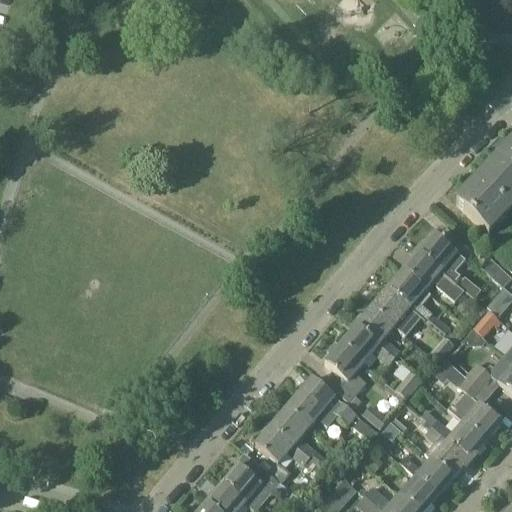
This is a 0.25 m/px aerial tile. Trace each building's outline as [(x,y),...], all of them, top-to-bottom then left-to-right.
[(31,50),(15,44),(10,59),(26,64),(31,50)] [(511,173),(511,149),(500,162),(511,173)] [(490,238),(511,214),(511,173),(500,162),(457,207),(490,238)] [(423,247),(416,255),(456,289),(462,282),(452,274),(454,271),(448,267),(456,257),(433,238),(424,248),(423,247)] [(412,263),(402,275),(425,294),(433,285),(437,289),(435,291),(454,307),(464,296),(456,289),(416,255),(411,262),(412,263)] [(511,282),(490,260),(481,269),(503,291),(511,282)] [(402,275),(387,293),(425,325),(435,333),(444,341),(450,334),(421,309),(430,298),(425,294),(402,275)] [(394,331),(401,322),(407,327),(409,324),(419,333),(420,332),(425,325),(387,293),(371,311),(394,331)] [(361,321),(355,329),(394,362),(400,355),(385,342),(394,331),(371,311),(362,322),(361,321)] [(473,334),(482,342),(493,330),(496,332),(501,326),(489,315),(473,334)] [(350,337),(341,348),(363,367),(372,358),(388,370),(394,362),(355,329),(349,335),(350,337)] [(336,376),(326,388),(355,412),(361,405),(355,399),(366,387),(355,378),(363,367),(341,348),(325,367),(336,376)] [(438,351),(430,360),(438,367),(439,367),(446,358),(438,351)] [(476,368),(468,377),(485,392),(493,382),(476,368)] [(511,370),(498,387),(511,399),(511,370)] [(406,404),(421,386),(410,377),(395,395),(406,404)] [(485,392),(468,377),(457,390),(474,405),(485,392)] [(303,393),(287,412),(310,431),(317,423),(327,431),(337,420),(348,429),(357,419),(339,405),(312,383),(303,393)] [(453,407),(448,413),(464,426),(486,445),(502,427),(479,408),(470,418),(462,411),(460,414),(453,407)] [(271,430),(311,463),(310,464),(320,473),(327,464),(300,442),(310,431),(287,412),(271,430)] [(420,420),(424,423),(448,444),(470,464),(486,445),(464,426),(453,437),(426,414),(420,420)] [(378,415),(370,425),(380,433),(389,423),(378,415)] [(426,457),(432,462),(455,482),(470,464),(448,444),(424,423),(415,432),(434,448),(426,457)] [(391,446),(399,437),(389,428),(381,438),(391,446)] [(276,465),(267,476),(280,488),(290,476),(280,467),(290,455),(294,458),(292,461),(304,471),(310,464),(311,463),(271,430),(256,449),(276,465)] [(406,460),(401,466),(416,480),(439,500),(455,482),(432,462),(422,474),(406,460)] [(275,494),(280,488),(267,476),(261,472),(254,480),(240,468),(223,488),(245,508),(250,511),(258,511),(270,498),(271,499),(275,494)] [(347,476),(343,481),(352,489),(356,484),(347,476)] [(315,508),(319,511),(329,511),(350,489),(339,480),(315,508)] [(416,480),(400,498),(416,511),(428,511),(439,500),(416,480)] [(223,488),(207,507),(213,511),(241,511),(245,508),(223,488)] [(372,491),(365,499),(379,511),(416,511),(400,498),(392,508),(372,491)] [(287,511),(308,511),(293,498),(286,506),(287,511)] [(379,511),(365,499),(355,511),(357,511),(379,511)]
